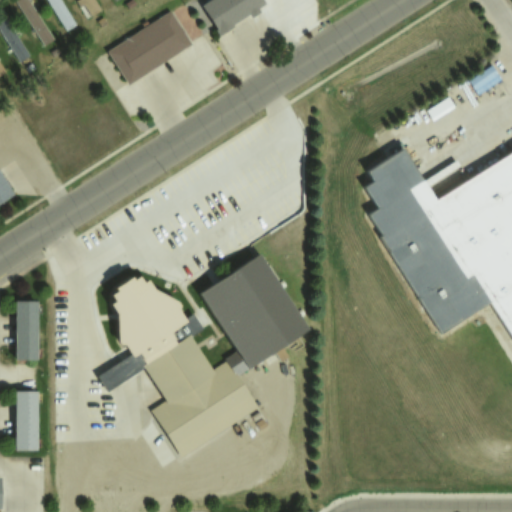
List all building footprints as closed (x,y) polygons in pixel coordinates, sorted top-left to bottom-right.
[(14,0),(40,46),(51,40),(29,0),(14,0)] [(59,0),(45,0),(64,31),(75,25),(59,0)] [(100,9),(94,0),(77,0),(89,17),(100,9)] [(205,0),(249,0),(256,10),(221,32),(202,2),(205,0)] [(0,31),(15,62),(26,57),(2,9),(0,9),(0,31)] [(169,9),(190,41),(129,82),(107,50),(169,9)] [(452,106),(446,96),(425,110),(431,120),(452,106)] [(424,181),(403,148),(366,171),(372,179),(361,186),(374,207),(365,212),(440,333),(490,302),(474,277),(467,281),(410,190),(424,181)] [(511,336),(490,302),(474,277),(467,281),(410,190),(424,181),(437,201),(511,153),(511,336)] [(0,174),(13,194),(0,202),(0,174)] [(260,250),(311,327),(239,375),(261,408),(182,460),(150,411),(167,400),(143,365),(190,334),(213,368),(225,360),(224,358),(237,349),(199,290),(260,250)] [(15,300),(39,301),(38,360),(15,360),(15,300)] [(15,391),(39,391),(38,450),(15,450),(15,391)]
